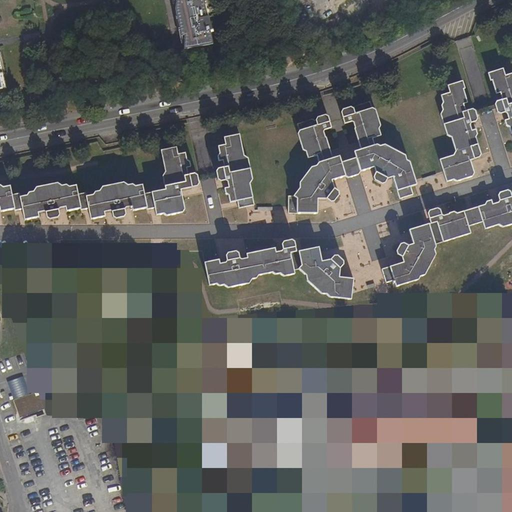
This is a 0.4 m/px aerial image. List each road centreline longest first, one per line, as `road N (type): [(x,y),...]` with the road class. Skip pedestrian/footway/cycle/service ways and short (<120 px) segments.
road 1 (residential): [(220,230),(0,232)]
road 2 (secondary): [(190,103),(0,143)]
road 3 (residential): [(452,9),(504,177)]
road 4 (residential): [(320,74),(362,221)]
road 5 (residential): [(504,177),(362,221)]
road 6 (secondary): [(452,9),(320,74)]
road 7 (unknown): [(109,511),(77,416),(34,424)]
road 8 (residential): [(362,221),(220,230)]
road 9 (secondary): [(320,74),(190,103)]
road 10 (residential): [(190,103),(220,230)]
